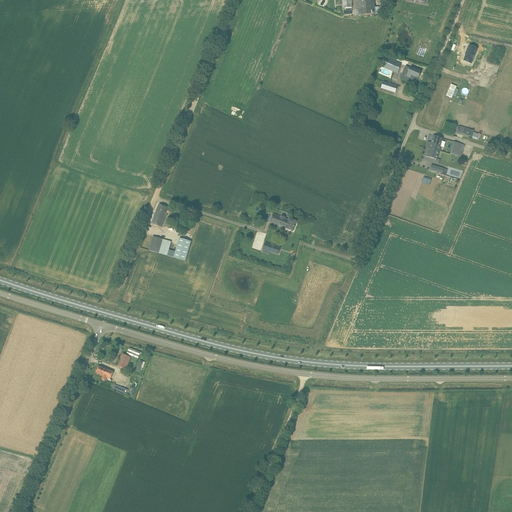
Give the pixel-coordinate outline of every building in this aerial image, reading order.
[(342,0),(343,9),(352,8),(351,0),(342,0)] [(375,13),(373,0),(357,0),(359,15),(375,13)] [(477,49),(469,46),(466,53),(466,54),(463,61),(471,64),(477,49)] [(379,66),(393,72),(395,67),(400,68),(402,64),(383,56),(379,66)] [(405,66),(399,79),(408,83),(410,78),(410,77),(411,75),(418,78),(420,72),(416,70),(413,69),(413,70),(410,68),(405,66)] [(399,87),(387,83),(385,89),(391,91),(397,93),(399,87)] [(472,138),(473,133),(474,130),(459,126),(456,134),(472,138)] [(438,152),(441,143),(442,138),(433,136),(431,143),(427,141),(425,148),(427,148),(438,152)] [(462,156),(463,150),(465,145),(453,142),(450,153),(462,156)] [(436,160),(438,152),(427,148),(424,156),(427,157),(426,161),(432,163),(433,159),(436,160)] [(431,165),(430,170),(442,174),(443,169),(431,165)] [(431,185),(432,179),(425,177),(423,183),(431,185)] [(166,213),(168,208),(159,204),(151,223),(156,225),(162,227),(167,213),(166,213)] [(273,223),(272,224),(292,231),(296,222),(289,219),(288,218),(288,219),(285,218),(280,216),(280,217),(273,214),(270,222),(273,223)] [(171,241),(153,236),(149,250),(167,255),(171,241)] [(175,252),(174,257),(185,261),(191,242),(179,238),(175,252)] [(265,243),(263,249),(278,254),(280,248),(275,246),(274,249),(270,248),(271,245),(265,243)] [(127,354),(138,359),(140,353),(129,348),(127,354)] [(122,354),(117,366),(125,370),(130,357),(122,354)] [(113,372),(103,368),(99,366),(96,373),(103,375),(101,380),(105,382),(107,378),(110,380),(113,372)] [(167,402),(129,387),(126,395),(164,411),(167,402)]
